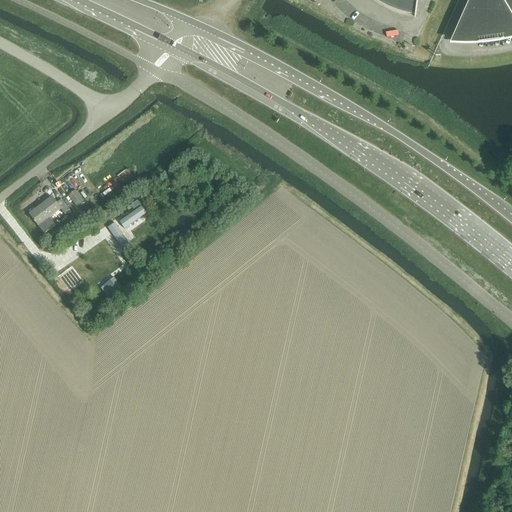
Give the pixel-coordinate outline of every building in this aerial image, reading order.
[(376,0),(378,1),(385,5),(392,8),(399,11),(407,13),(415,15),(414,17),(415,17),(417,0),(376,0)] [(511,0),(469,0),(453,44),(459,44),(466,44),(473,44),(480,44),(485,44),(490,43),(494,42),(499,42),(503,41),(508,40),(511,38),(511,0)] [(117,177),(123,185),(133,177),(127,170),(117,177)] [(75,190),(68,196),(76,207),(84,201),(75,190)] [(52,197),(29,214),(38,226),(44,234),(55,226),(49,218),(60,209),(65,215),(70,211),(61,200),(56,204),(52,197)] [(141,207),(119,222),(124,229),(146,214),(141,207)] [(114,223),(107,228),(122,249),(129,245),(114,223)]
